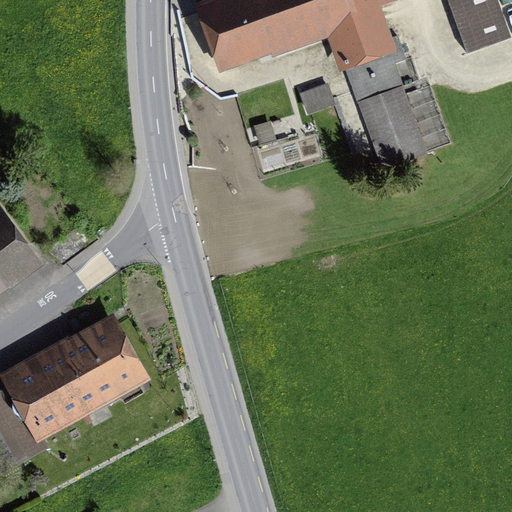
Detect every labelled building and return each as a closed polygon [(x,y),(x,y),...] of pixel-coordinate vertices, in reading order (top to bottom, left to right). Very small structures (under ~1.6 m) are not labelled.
[(331,22),(351,78),(394,63),(406,59),(397,35),(385,40),(371,0),(231,0),(200,12),(218,62),(331,22)] [(447,0),(467,53),(511,37),(497,0),(447,0)] [(425,152),(394,63),(351,78),(383,167),(425,152)] [(303,94),(309,111),(332,102),(326,86),(303,94)] [(16,144),(0,153),(0,163),(2,167),(24,154),(16,144)] [(0,277),(28,256),(0,216),(0,277)] [(113,327),(0,390),(0,467),(2,471),(25,458),(15,441),(138,372),(113,327)]
